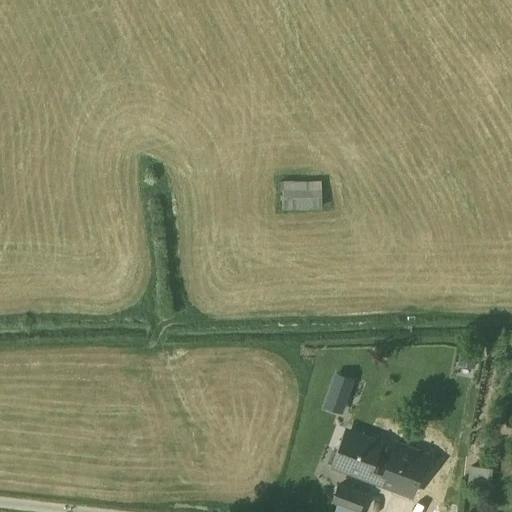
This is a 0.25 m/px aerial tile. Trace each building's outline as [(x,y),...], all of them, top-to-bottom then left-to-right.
[(327,179),(283,180),(283,208),(328,208),(327,179)] [(338,375),(329,405),(345,409),(354,379),(338,375)] [(349,420),(333,467),(382,484),(379,491),(407,501),(403,511),(427,511),(452,442),(393,422),(388,434),(349,420)] [(500,460),(471,460),(471,487),(500,487),(500,460)] [(360,511),(366,498),(336,487),(330,504),(350,511),(360,511)]
